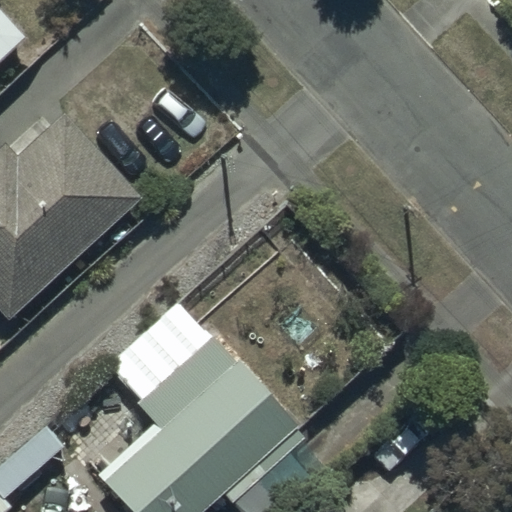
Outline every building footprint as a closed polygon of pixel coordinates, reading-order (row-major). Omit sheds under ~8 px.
[(0,51),(23,30),(0,5),(0,51)] [(4,131),(0,135),(0,306),(3,310),(140,188),(63,103),(16,145),(4,131)] [(176,511),(216,476),(227,488),(248,511),(270,511),(326,461),(294,426),(301,420),(210,321),(204,327),(165,285),(94,349),(153,413),(96,465),(134,511),(176,511)] [(0,511),(0,501),(6,496),(2,492),(59,438),(39,417),(0,454),(0,511)] [(422,511),(414,502),(403,511),(422,511)]
